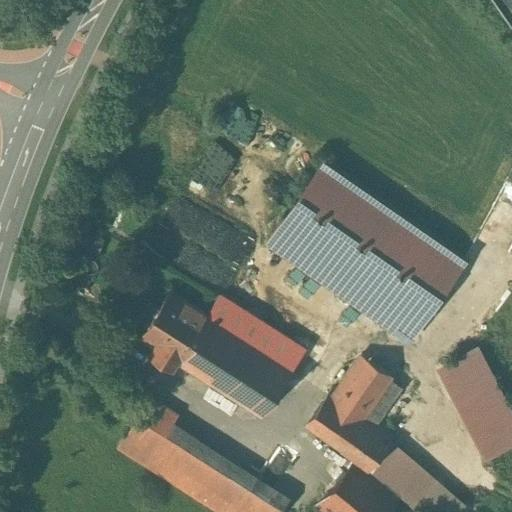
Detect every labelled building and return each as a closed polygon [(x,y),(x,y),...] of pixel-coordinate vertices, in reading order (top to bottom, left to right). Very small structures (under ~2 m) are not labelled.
[(270,101),(236,141),(250,152),(283,113),(270,101)] [(325,160),(269,240),(408,335),(463,257),(325,160)] [(491,287),(511,255),(511,232),(481,281),(491,287)] [(169,289),(140,336),(174,358),(206,312),(202,310),(169,289)] [(304,346),(219,292),(206,312),(291,366),(304,346)] [(291,366),(206,312),(174,358),(260,413),(291,366)] [(511,441),(511,414),(476,345),(436,366),(483,457),(494,451),(511,441)] [(332,393),(329,390),(306,423),(355,457),(368,467),(385,443),(391,435),(363,414),(391,374),(360,353),(332,393)] [(175,414),(148,397),(116,445),(143,463),(170,422),(175,414)] [(259,478),(170,422),(143,463),(220,511),(277,511),(281,506),(253,488),(259,478)] [(453,511),(459,506),(385,443),(368,467),(367,469),(398,496),(401,492),(425,511),(453,511)] [(368,467),(355,457),(316,504),(325,511),(384,511),(398,496),(367,469),(368,467)]
